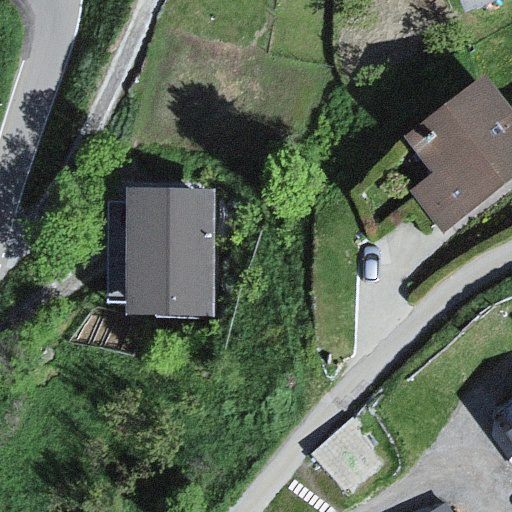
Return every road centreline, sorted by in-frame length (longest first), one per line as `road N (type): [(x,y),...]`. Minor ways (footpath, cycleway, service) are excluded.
road 1 (residential): [(159,0),(121,102),(47,225),(0,251)]
road 2 (unclassified): [(56,0),(55,37),(0,208)]
